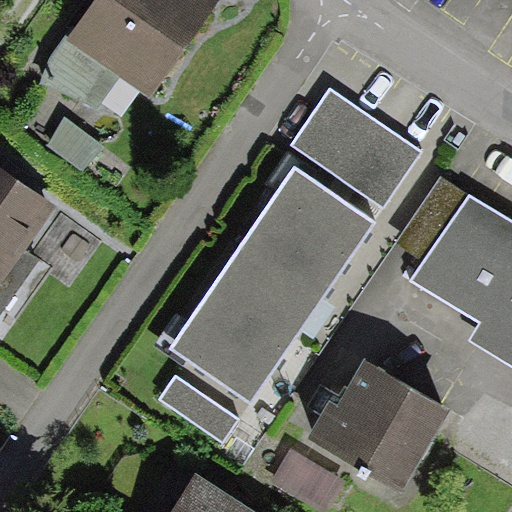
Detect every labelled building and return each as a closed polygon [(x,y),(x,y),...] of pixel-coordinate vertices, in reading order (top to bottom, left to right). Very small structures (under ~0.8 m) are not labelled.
[(95,0),(66,48),(156,105),(220,5),(213,0),(95,0)] [(422,152),(331,90),(290,149),(382,211),(422,152)] [(67,124),(47,154),(83,178),(103,148),(67,124)] [(64,215),(0,166),(0,321),(45,261),(37,251),(64,215)] [(251,411),(374,229),(293,174),(170,357),(251,411)] [(511,222),(472,198),(419,284),(486,326),(475,343),(511,365),(511,222)] [(450,416),(367,369),(352,396),(331,384),(315,413),(332,422),(314,455),(299,446),(280,479),(331,508),(352,471),(403,499),(450,416)] [(241,421),(176,379),(161,402),(226,444),(241,421)] [(230,511),(196,490),(181,511),(230,511)]
